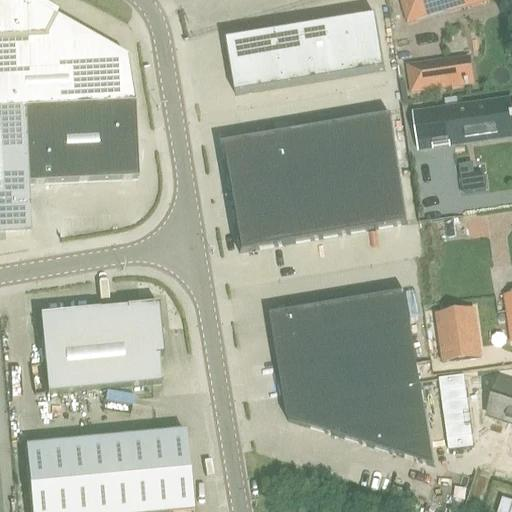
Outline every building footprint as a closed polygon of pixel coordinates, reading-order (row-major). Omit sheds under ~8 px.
[(127,60),(19,0),(0,0),(0,232),(30,231),(28,186),(138,181),(134,104),(127,60)] [(493,0),(401,0),(409,25),(417,23),(416,20),(448,11),(448,13),(493,0)] [(385,72),(377,18),(228,42),(237,96),(385,72)] [(473,85),(469,59),(451,62),(423,66),(409,68),(412,94),(454,88),(473,85)] [(511,109),(511,104),(416,118),(421,149),(511,136),(511,109)] [(205,147),(221,251),(417,220),(398,114),(205,147)] [(471,167),(461,168),(463,180),(473,179),(471,167)] [(405,297),(271,317),(288,423),(435,468),(430,442),(463,435),(456,388),(422,392),(405,297)] [(99,311),(40,316),(40,317),(48,396),(162,385),(161,382),(160,382),(158,358),(163,357),(158,305),(126,308),(126,309),(99,312),(99,311)] [(456,314),(437,317),(444,364),(463,362),(481,359),(480,346),(476,324),(475,311),(456,314)] [(511,421),(511,398),(503,417),(511,421)] [(192,511),(185,433),(25,448),(30,511),(192,511)] [(499,511),(511,511),(511,503),(503,500),(499,511)]
